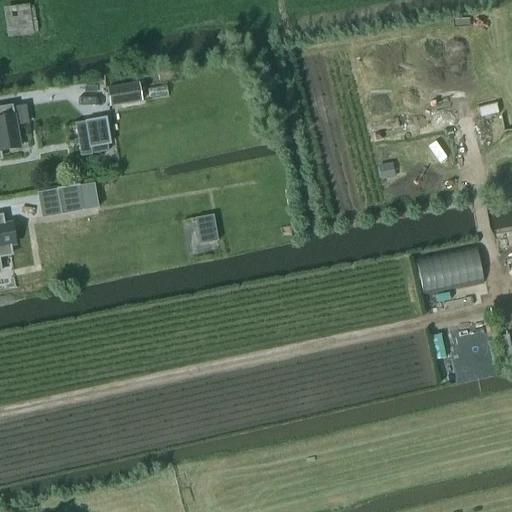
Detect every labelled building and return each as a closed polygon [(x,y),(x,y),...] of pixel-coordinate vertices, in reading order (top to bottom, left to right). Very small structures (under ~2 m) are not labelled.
[(34,32),(31,8),(5,11),(8,35),(34,32)] [(138,84),(106,89),(109,109),(141,103),(138,84)] [(0,152),(18,149),(13,118),(12,118),(10,108),(0,109),(0,152)] [(104,121),(85,124),(90,156),(107,153),(106,145),(108,145),(104,121)] [(77,188),(57,191),(61,215),(81,212),(97,209),(93,185),(77,188)] [(0,257),(10,256),(9,246),(14,245),(10,226),(2,227),(1,217),(0,217),(0,257)] [(212,217),(194,220),(199,246),(216,243),(212,217)] [(503,367),(511,365),(511,360),(507,336),(497,338),(503,367)]
